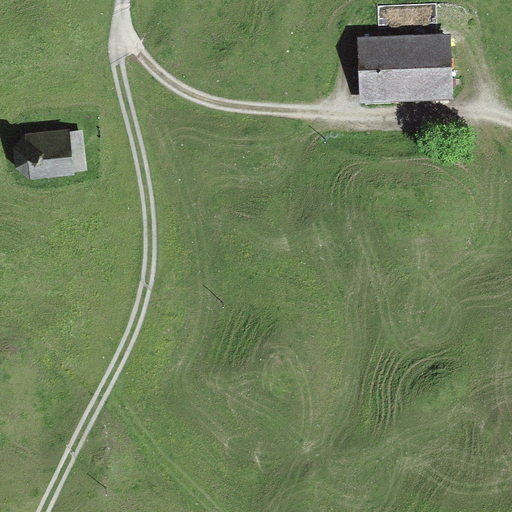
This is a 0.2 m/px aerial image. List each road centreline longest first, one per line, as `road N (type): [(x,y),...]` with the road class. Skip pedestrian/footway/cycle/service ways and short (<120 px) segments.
road 1 (track): [(120,0),(119,73),(145,214),(146,267),(136,326),(48,511)]
road 2 (track): [(118,30),(176,88),(210,105),(473,114),(511,126)]
